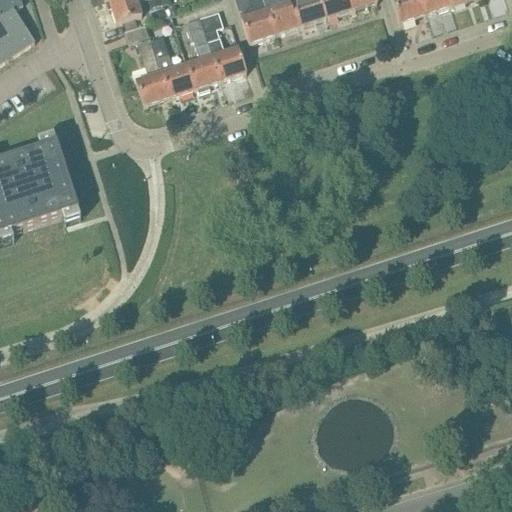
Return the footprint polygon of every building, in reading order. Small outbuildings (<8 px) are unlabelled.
[(0,70),(35,47),(15,16),(23,10),(19,0),(15,0),(0,1),(0,70)] [(142,21),(137,7),(146,4),(149,3),(152,2),(159,0),(117,0),(108,3),(116,29),(142,21)] [(149,3),(146,4),(149,12),(169,6),(166,0),(159,0),(152,2),(149,3)] [(249,49),(275,41),(261,0),(248,0),(255,19),(241,24),(249,49)] [(293,7),(280,11),(275,0),(261,0),(275,41),(301,33),(293,7)] [(301,33),(327,24),(319,0),(290,0),(293,7),(301,33)] [(352,16),(346,0),(319,0),(327,24),(352,16)] [(346,0),(352,16),(378,8),(375,0),(346,0)] [(400,29),(426,20),(419,0),(401,0),(392,3),(400,29)] [(452,12),(448,0),(419,0),(426,20),(452,12)] [(448,0),(452,12),(477,3),(475,0),(448,0)] [(217,34),(223,32),(218,17),(200,23),(221,87),(246,79),(238,53),(225,58),(217,34)] [(195,95),(221,87),(200,23),(184,28),(190,47),(193,46),(200,66),(187,70),(195,95)] [(169,104),(150,45),(145,29),(124,36),(129,49),(138,47),(149,82),(135,87),(144,112),(169,104)] [(187,70),(173,74),(163,41),(150,45),(169,104),(195,95),(187,70)] [(57,149),(0,167),(0,242),(79,217),(57,149)]
